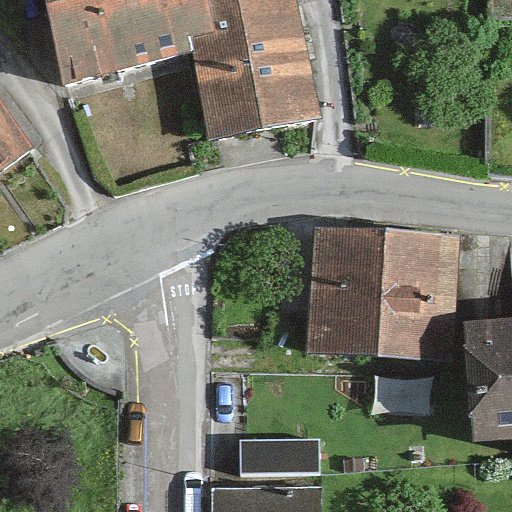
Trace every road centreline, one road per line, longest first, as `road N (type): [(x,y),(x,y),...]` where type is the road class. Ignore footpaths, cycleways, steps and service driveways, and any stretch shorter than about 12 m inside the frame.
road 1 (residential): [(511,206),(312,188),(145,222)]
road 2 (residential): [(145,222),(175,394),(173,511)]
road 3 (unknown): [(350,191),(321,0)]
road 4 (residential): [(145,222),(0,294)]
